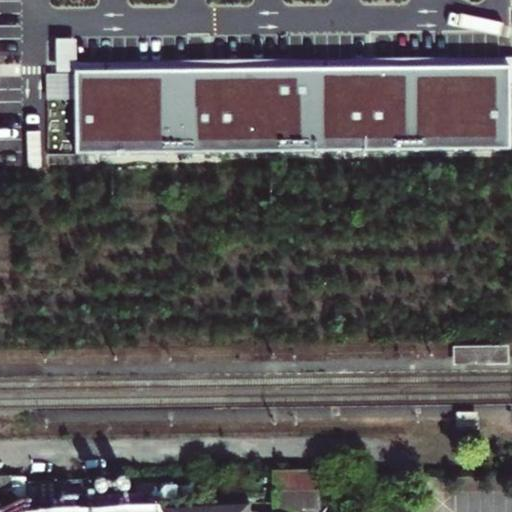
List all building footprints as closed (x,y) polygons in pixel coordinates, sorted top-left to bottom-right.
[(100,63),(76,64),(76,41),(55,41),(56,74),(76,73),(77,157),(510,152),(511,85),(511,84),(511,58),(443,59),(315,61),(190,62),(100,63)] [(507,348),(453,350),(454,361),(507,360),(507,348)] [(478,419),(456,419),(456,428),(478,428),(478,419)] [(319,470),(275,471),(275,511),(320,509),(319,470)] [(0,511),(250,511),(250,509),(250,500),(47,511),(20,511),(15,501),(0,502),(0,511)]
